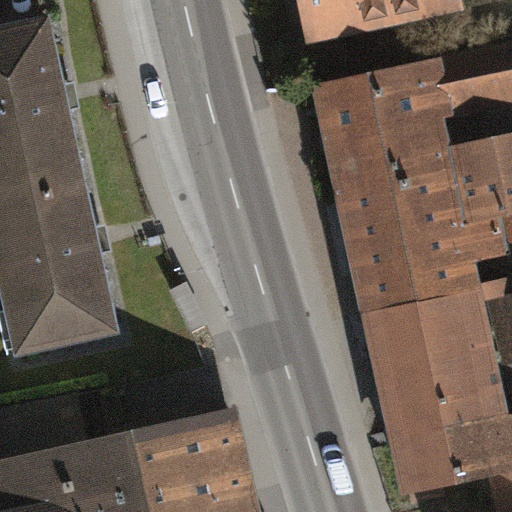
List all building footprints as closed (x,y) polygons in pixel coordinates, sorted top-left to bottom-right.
[(311,0),(320,41),(471,9),(468,0),(311,0)] [(62,29),(0,42),(0,196),(45,186),(49,205),(99,194),(62,29)] [(511,48),(329,91),(381,320),(485,296),(477,260),(511,251),(511,143),(455,157),(440,92),(459,87),(466,114),(511,103),(511,48)] [(0,233),(30,367),(132,344),(99,197),(47,209),(43,191),(0,200),(0,233)] [(404,429),(509,406),(485,296),(381,320),(404,429)] [(509,406),(404,429),(420,501),(505,483),(509,504),(511,503),(511,420),(509,406)] [(259,511),(239,422),(0,473),(0,511),(259,511)]
